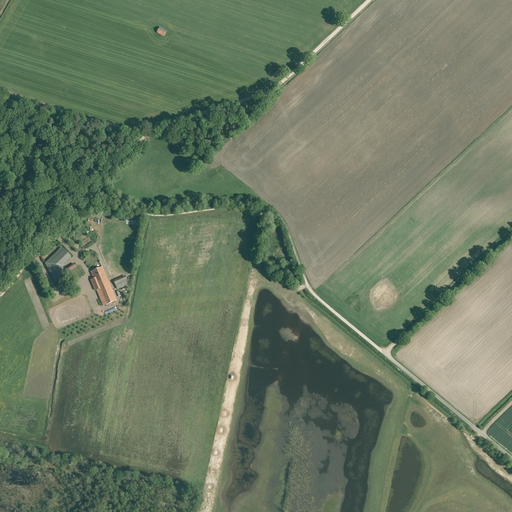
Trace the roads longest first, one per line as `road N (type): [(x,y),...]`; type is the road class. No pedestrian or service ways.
road 1 (unclassified): [(511,457),(383,352),(511,233)]
road 2 (unclassified): [(24,266),(144,136),(0,91)]
road 3 (track): [(383,352),(311,291),(283,221),(268,211)]
